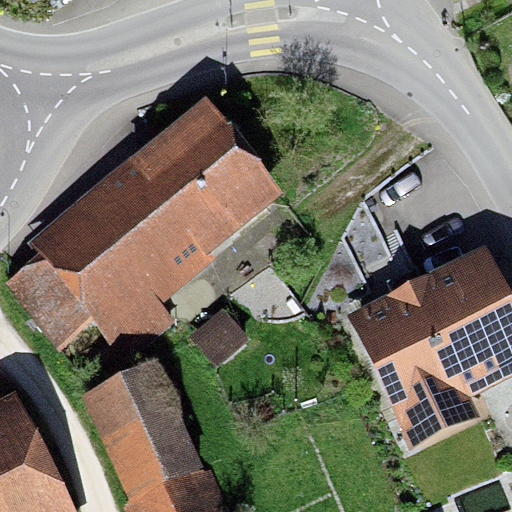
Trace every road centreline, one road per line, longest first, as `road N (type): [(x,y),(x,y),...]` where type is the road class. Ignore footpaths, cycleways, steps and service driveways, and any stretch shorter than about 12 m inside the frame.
road 1 (tertiary): [(357,3),(216,28),(106,69),(50,76)]
road 2 (tertiary): [(357,3),(455,94),(511,182)]
road 3 (tertiary): [(0,206),(50,76)]
